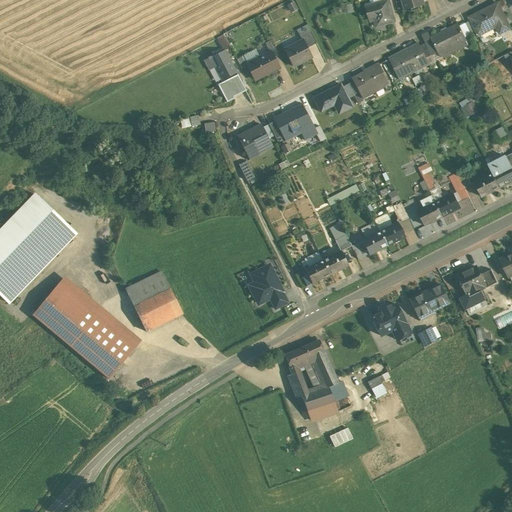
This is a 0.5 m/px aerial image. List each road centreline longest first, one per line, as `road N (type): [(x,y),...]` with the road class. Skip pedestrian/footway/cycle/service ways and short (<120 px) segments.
road 1 (residential): [(477,0),(266,109),(220,122),(315,318)]
road 2 (tertiary): [(54,511),(159,409),(315,318)]
road 3 (tertiary): [(315,318),(511,220)]
